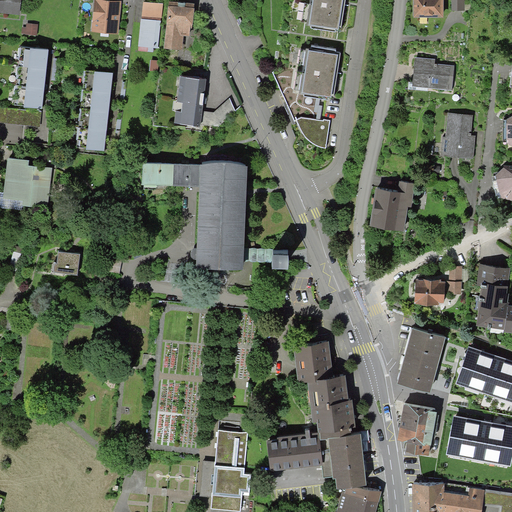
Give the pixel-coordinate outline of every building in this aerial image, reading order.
[(0,0),(0,11),(17,13),(18,0),(0,0)] [(117,3),(109,3),(108,0),(93,0),(94,1),(95,2),(93,29),(115,32),(117,3)] [(335,29),(339,30),(343,5),(338,4),(339,1),(344,2),(344,0),(313,0),(313,4),(308,4),(305,22),(310,23),(309,28),(334,32),(335,29)] [(413,0),(414,15),(441,15),(440,0),(413,0)] [(451,0),(451,10),(461,10),(461,0),(451,0)] [(184,3),(177,2),(177,3),(169,2),(164,47),(176,48),(178,34),(188,35),(188,27),(189,27),(192,4),(184,3)] [(161,5),(143,3),(142,15),(159,17),(161,5)] [(155,21),(141,20),(138,46),(149,47),(148,51),(151,52),(152,47),(152,48),(155,21)] [(25,35),(36,35),(37,24),(26,23),(25,35)] [(327,97),(332,98),(336,73),(331,72),(332,69),(337,70),(339,53),(334,52),(335,49),(310,45),(309,50),(304,50),(302,64),(307,65),(306,72),(301,72),(298,90),(303,91),(302,96),(327,99),(327,97)] [(43,69),(45,69),(46,58),(44,58),(44,53),(45,50),(47,50),(19,47),(18,60),(20,60),(19,66),(17,65),(16,79),(18,79),(17,84),(15,84),(13,98),(16,99),(15,104),(13,104),(13,105),(40,108),(42,97),(40,96),(40,91),(41,88),(42,88),(44,77),(42,77),(42,72),(43,69)] [(452,68),(437,66),(435,66),(435,64),(433,64),(433,66),(430,66),(431,61),(414,59),(412,82),(407,82),(407,90),(426,91),(427,87),(450,89),(452,68)] [(149,71),(156,71),(157,62),(150,61),(149,71)] [(112,72),(112,71),(85,68),(83,81),(86,82),(85,88),(83,87),(81,100),(84,101),(83,106),(81,106),(79,119),(82,120),(81,125),(79,125),(77,138),(79,138),(79,144),(76,144),(104,147),(105,137),(103,137),(104,132),(104,129),(106,129),(107,118),(105,118),(106,112),(106,110),(108,110),(109,99),(107,99),(108,94),(108,91),(110,91),(111,80),(109,80),(110,75),(110,72),(112,72)] [(200,126),(206,79),(180,76),(177,101),(173,101),(172,110),(175,111),(174,122),(200,126)] [(0,106),(0,118),(40,123),(42,111),(0,106)] [(440,155),(471,158),(472,139),(467,138),(468,135),(469,135),(470,133),(468,133),(470,116),(448,114),(446,137),(442,137),(440,155)] [(511,115),(506,116),(502,118),(502,121),(502,141),(504,142),(504,141),(511,141),(511,115)] [(294,117),(296,123),(298,127),(301,132),(304,136),(308,140),(311,143),(316,145),(319,146),(325,148),(329,120),(322,119),(322,121),(300,117),(296,119),(295,117),(294,117)] [(48,180),(49,168),(25,165),(26,160),(8,158),(4,193),(0,192),(0,196),(23,199),(22,204),(34,206),(37,179),(48,180)] [(218,266),(240,267),(244,164),(231,162),(223,161),(215,161),(201,162),(201,165),(200,184),(197,265),(218,266)] [(142,182),(200,184),(201,165),(143,163),(142,182)] [(511,167),(504,167),(504,169),(494,171),(491,174),(497,199),(507,195),(511,199),(511,167)] [(370,224),(402,229),(406,205),(408,206),(412,183),(400,181),(398,191),(376,188),(370,224)] [(287,250),(272,249),(271,261),(286,262),(287,250)] [(76,274),(79,253),(57,251),(55,269),(66,270),(66,273),(76,274)] [(13,252),(9,268),(16,270),(20,254),(13,252)] [(102,270),(118,273),(121,260),(105,257),(102,270)] [(480,263),(476,286),(481,287),(487,287),(487,284),(507,287),(510,268),(480,263)] [(462,294),(462,266),(449,266),(449,281),(447,281),(446,293),(462,294)] [(444,303),(446,281),(441,281),(441,279),(421,278),(421,279),(417,279),(417,283),(412,282),(412,291),(416,291),(415,303),(439,304),(439,303),(444,303)] [(507,287),(487,284),(487,287),(481,287),(479,301),(480,301),(508,306),(508,305),(509,302),(508,302),(509,293),(507,293),(508,287),(507,287)] [(508,306),(480,301),(476,326),(504,330),(508,306)] [(511,305),(508,305),(508,306),(504,330),(503,332),(511,333),(511,305)] [(397,381),(428,390),(443,335),(412,327),(397,381)] [(342,375),(330,376),(329,369),(325,341),(294,345),(296,358),(294,358),(296,371),(298,371),(299,378),(299,380),(299,381),(309,379),(310,389),(312,389),(314,402),(310,403),(310,402),(310,406),(316,405),(320,436),(278,440),(278,439),(267,440),(270,467),(320,461),(322,476),(336,475),(337,485),(363,482),(360,462),(363,461),(361,442),(359,442),(357,432),(346,433),(346,430),(345,427),(351,426),(351,425),(353,424),(349,404),(349,399),(345,399),(342,375)] [(511,358),(468,345),(456,383),(511,400),(511,358)] [(434,409),(403,403),(397,438),(407,439),(406,451),(427,454),(430,433),(433,434),(436,418),(433,417),(435,410),(434,409)] [(511,442),(511,428),(455,418),(449,453),(508,464),(511,442)] [(247,432),(217,429),(213,476),(210,476),(210,482),(212,482),(210,508),(239,511),(241,495),(248,495),(250,474),(243,473),(247,432)] [(443,511),(443,482),(413,483),(413,511),(443,511)] [(481,489),(443,482),(443,511),(476,511),(478,503),(481,489)] [(372,511),(376,499),(378,490),(368,488),(356,486),(346,485),(336,486),(337,491),(342,492),(337,511),(353,511),(357,511),(372,511)] [(511,511),(511,494),(481,489),(478,503),(502,507),(501,511),(511,511)]
